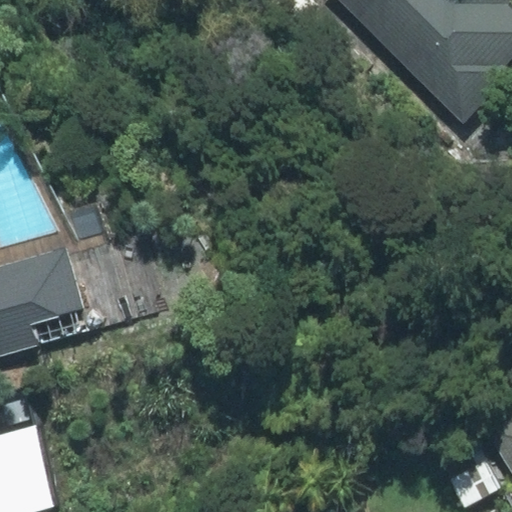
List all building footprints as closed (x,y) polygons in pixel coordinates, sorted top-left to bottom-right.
[(12,0),(0,0),(0,30),(22,19),(12,0)] [(321,5),(316,0),(268,0),(297,30),(321,5)] [(511,0),(348,0),(472,123),(511,82),(511,0)] [(0,356),(99,328),(74,245),(0,266),(0,356)] [(415,337),(394,312),(375,327),(396,353),(415,337)] [(511,418),(494,430),(511,458),(511,418)] [(472,508),(507,489),(492,461),(457,479),(472,508)]
